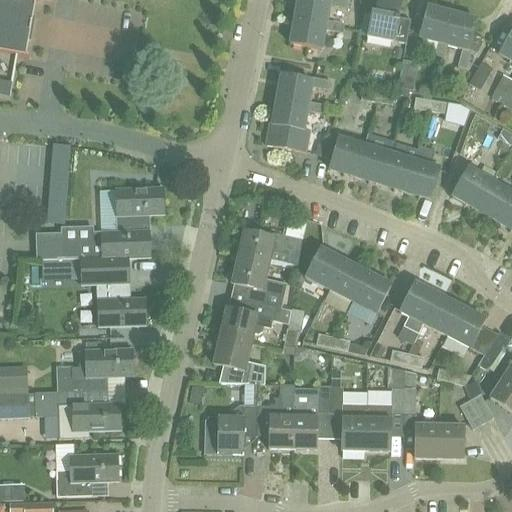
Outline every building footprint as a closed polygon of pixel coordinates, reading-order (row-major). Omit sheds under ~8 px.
[(0,0),(0,100),(10,101),(18,57),(22,58),(25,43),(31,44),(35,19),(29,18),(31,0),(0,0)] [(346,10),(348,1),(342,0),(332,0),(332,2),(323,0),(300,0),(297,16),(329,22),(331,7),(346,10)] [(408,46),(412,25),(399,23),(402,5),(379,0),(376,16),(373,15),(368,39),(408,46)] [(440,64),(454,15),(428,9),(420,41),(440,47),(436,63),(440,64)] [(454,15),(440,64),(444,65),(448,49),(462,53),(457,69),(467,71),(472,54),(470,53),(478,22),(454,15)] [(342,34),(344,25),(297,16),(292,41),(324,47),(327,31),(342,34)] [(511,62),(511,35),(500,56),(511,62)] [(403,62),(398,89),(398,90),(414,92),(419,65),(403,62)] [(481,92),(493,71),(482,64),(470,86),(481,92)] [(329,92),(331,83),(312,80),(312,82),(282,77),(278,98),(309,104),(312,89),(329,92)] [(497,91),(507,96),(511,87),(511,81),(504,77),(497,91)] [(511,87),(507,96),(502,106),(511,111),(511,87)] [(379,93),(364,90),(362,102),(377,104),(379,93)] [(395,96),(380,93),(379,93),(378,104),(393,107),(395,96)] [(304,132),(307,117),(308,114),(324,117),(326,107),(309,104),(278,98),(273,128),(271,127),(267,148),(307,155),(311,133),(304,132)] [(432,102),(416,100),(414,111),(430,112),(432,102)] [(448,105),(432,102),(430,112),(430,113),(446,116),(448,106),(448,105)] [(446,116),(445,120),(465,126),(470,111),(460,107),(448,105),(448,106),(446,116)] [(355,180),(368,136),(344,129),(339,140),(330,172),(355,180)] [(497,140),(511,148),(511,136),(502,131),(497,140)] [(380,187),(390,156),(393,144),(368,136),(355,180),(380,187)] [(393,144),(390,156),(380,187),(405,195),(415,163),(405,160),(409,148),(393,144)] [(415,163),(405,195),(431,203),(440,171),(432,168),(434,155),(419,149),(414,163),(415,163)] [(476,211),(492,183),(469,169),(453,197),(476,211)] [(511,193),(492,183),(476,211),(499,223),(511,200),(511,193)] [(149,217),(164,217),(163,190),(114,192),(116,233),(93,234),(93,230),(60,231),(61,237),(35,238),(36,263),(42,263),(60,262),(79,261),(83,261),(104,260),(128,260),(151,259),(149,217)] [(511,200),(499,223),(511,230),(511,200)] [(239,260),(270,267),(273,253),(288,256),(286,265),(298,268),(302,250),(303,243),(268,235),(267,239),(245,234),(239,260)] [(330,292),(345,264),(321,251),(307,280),(330,292)] [(79,261),(80,287),(96,287),(97,330),(146,328),(145,301),(130,301),(128,260),(104,260),(83,261),(79,261)] [(291,313),(283,311),(288,287),(266,282),(270,267),(239,260),(233,287),(235,287),(231,301),(291,315),(291,313)] [(60,262),(42,263),(42,283),(61,283),(60,262)] [(353,304),(368,276),(345,264),(330,292),(353,304)] [(368,276),(353,304),(377,317),(392,288),(368,276)] [(404,328),(419,336),(424,326),(425,327),(439,298),(416,286),(401,315),(409,319),(404,328)] [(439,298),(425,327),(448,339),(448,338),(463,310),(439,298)] [(259,337),(263,334),(264,330),(272,332),(274,323),(289,326),(291,315),(231,301),(228,312),(227,312),(220,339),(253,347),(255,336),(259,337)] [(486,322),(463,310),(448,338),(472,351),(486,322)] [(298,333),(288,331),(285,348),(296,349),(298,333)] [(511,342),(500,334),(499,334),(481,363),(493,371),(511,342)] [(335,339),(319,336),(317,346),(333,350),(335,339)] [(253,347),(220,339),(214,366),(224,369),(220,386),(230,386),(245,386),(258,387),(265,387),(266,370),(248,365),(253,347)] [(350,343),(335,339),(333,350),(348,353),(350,344),(350,343)] [(368,348),(350,344),(348,353),(366,357),(368,348)] [(58,369),(58,394),(94,393),(110,393),(110,379),(135,378),(134,352),(87,354),(88,368),(58,369)] [(393,353),(391,363),(406,366),(407,356),(408,356),(393,353)] [(422,369),(424,360),(408,356),(407,356),(406,366),(422,369)] [(28,368),(0,368),(0,395),(29,395),(28,368)] [(471,377),(439,370),(438,381),(465,388),(471,377)] [(511,383),(504,379),(491,399),(511,412),(511,383)] [(245,437),(257,438),(258,413),(258,387),(245,386),(245,407),(240,407),(233,412),(233,418),(218,418),(214,418),(214,420),(209,420),(206,423),(206,428),(205,455),(244,456),(245,437)] [(258,413),(257,438),(269,438),(269,450),(294,451),(295,405),(295,388),(280,388),(279,418),(271,418),(271,413),(258,413)] [(295,405),(294,451),(318,452),(319,415),(331,416),(332,389),(319,389),(318,406),(295,405)] [(332,389),(331,416),(343,416),(342,452),(367,453),(368,407),(343,406),(343,389),(332,389)] [(368,407),(367,453),(390,454),(391,416),(404,417),(404,406),(404,390),(393,390),(392,407),(368,407)] [(415,417),(416,390),(404,390),(404,406),(404,417),(415,417)] [(0,421),(59,419),(60,442),(89,441),(88,433),(122,432),(121,406),(95,406),(94,393),(29,395),(0,395),(0,421)] [(471,403),(484,425),(494,420),(481,397),(471,403)] [(484,425),(471,403),(460,408),(474,432),(484,425)] [(440,461),(440,428),(416,428),(415,460),(440,461)] [(440,428),(440,461),(464,461),(464,428),(440,428)] [(57,472),(57,482),(58,500),(95,498),(94,484),(120,483),(119,457),(72,459),(72,472),(57,472)]
